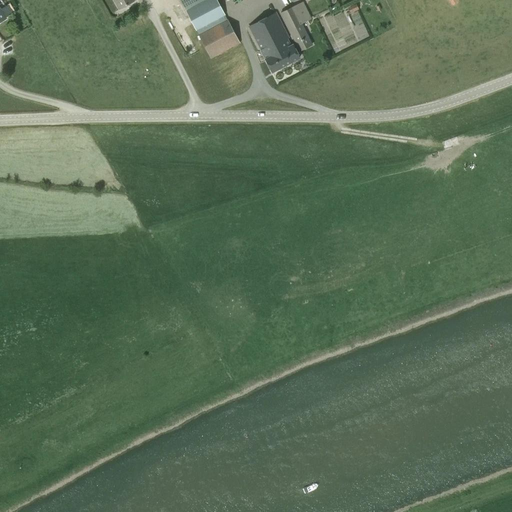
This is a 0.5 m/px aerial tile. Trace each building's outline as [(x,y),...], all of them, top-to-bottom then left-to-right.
[(113,0),(120,10),(135,1),(134,0),(113,0)] [(179,0),(185,11),(205,0),(179,0)] [(217,0),(205,0),(185,11),(196,31),(225,15),(217,0)] [(300,51),(312,45),(301,24),(312,18),(303,1),(281,13),(300,51)] [(291,46),(288,38),(289,38),(276,13),(249,27),(272,72),(299,58),(293,45),(291,46)] [(227,20),(198,35),(210,59),(240,44),(227,20)]
